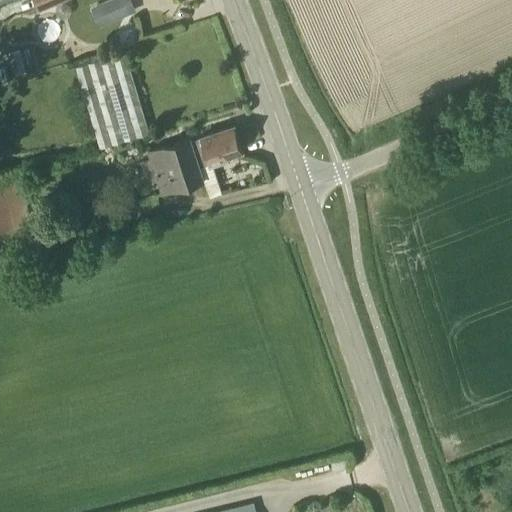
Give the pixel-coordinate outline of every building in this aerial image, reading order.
[(34,0),(39,11),(65,0),(34,0)] [(103,24),(136,12),(131,0),(106,0),(95,4),(103,24)] [(100,147),(144,134),(149,133),(126,52),(121,53),(76,66),(100,147)] [(210,165),(227,159),(226,155),(242,150),(234,124),(200,135),(201,136),(190,139),(199,164),(209,161),(210,165)] [(199,164),(190,139),(190,137),(148,150),(151,158),(158,181),(162,192),(204,179),(199,164)] [(0,228),(30,224),(22,167),(0,170),(0,228)]
